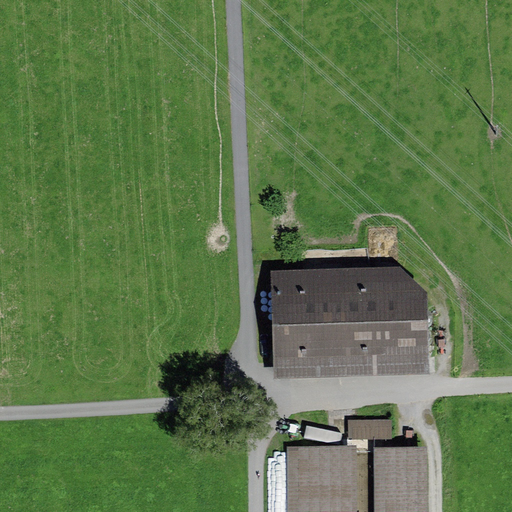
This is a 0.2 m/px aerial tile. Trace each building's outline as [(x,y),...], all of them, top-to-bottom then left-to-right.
[(401,267),(271,271),(275,380),(429,375),(427,293),(401,267)] [(393,421),(351,421),(351,439),(393,439),(393,421)] [(357,511),(357,446),(287,447),(287,511),(357,511)] [(428,511),(429,448),(375,447),(375,511),(428,511)] [(276,472),(275,511),(286,511),(286,472),(276,472)]
